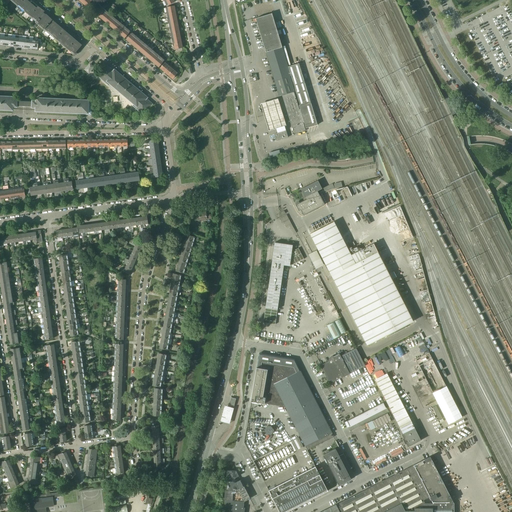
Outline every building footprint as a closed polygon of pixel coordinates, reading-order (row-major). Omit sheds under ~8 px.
[(44,12),(38,7),(30,0),(12,0),(39,22),(38,23),(74,54),(82,45),(43,13),(44,12)] [(92,10),(96,14),(102,7),(98,4),(97,5),(92,10)] [(102,7),(96,14),(100,17),(106,11),(102,7)] [(106,11),(100,17),(104,21),(110,14),(106,11)] [(299,63),(288,67),(279,39),(277,31),(272,13),(255,18),(273,76),(272,76),(272,77),(271,78),(271,79),(272,79),(272,80),(273,80),(273,81),(274,81),(274,80),(274,81),(278,80),(283,95),(284,94),(284,95),(282,96),(289,120),(290,123),(291,126),(292,126),(295,134),(305,130),(304,129),(314,126),(317,125),(299,63)] [(110,14),(104,21),(108,24),(114,18),(110,14)] [(114,18),(108,24),(112,28),(118,21),(114,18)] [(118,21),(112,28),(116,31),(122,24),(118,21)] [(122,24),(116,31),(120,34),(126,28),(122,24)] [(126,28),(120,34),(124,38),(129,33),(129,32),(130,31),(126,28)] [(131,34),(126,39),(130,43),(136,36),(132,33),(131,34)] [(136,36),(130,43),(134,46),(140,40),(136,36)] [(39,41),(33,40),(32,49),(37,50),(38,47),(40,47),(40,44),(38,44),(39,41)] [(140,40),(134,46),(138,50),(144,43),(140,40)] [(144,43),(138,50),(142,53),(148,46),(144,43)] [(148,46),(142,53),(146,56),(152,50),(148,46)] [(152,50),(146,56),(150,60),(156,53),(152,50)] [(156,53),(150,60),(154,63),(160,57),(156,53)] [(160,57),(154,63),(159,67),(164,60),(160,57)] [(160,68),(165,72),(169,66),(165,63),(160,68)] [(143,114),(144,114),(144,113),(151,105),(152,105),(146,99),(147,98),(114,70),(113,71),(106,66),(107,67),(99,76),(98,75),(98,76),(99,76),(100,75),(144,112),(143,114)] [(169,66),(165,72),(169,75),(173,70),(169,66)] [(173,70),(169,75),(172,79),(177,73),(173,70)] [(16,102),(16,101),(16,100),(13,100),(13,97),(5,97),(5,98),(0,97),(0,109),(12,110),(12,106),(16,106),(16,102)] [(448,97),(444,99),(452,115),(456,113),(448,97)] [(91,114),(91,103),(88,103),(88,101),(81,100),(81,101),(44,99),(36,98),(36,101),(32,101),(32,102),(32,103),(32,107),(36,107),(36,111),(85,113),(85,114),(91,114)] [(278,99),(260,104),(269,131),(286,126),(278,99)] [(286,130),(274,134),(276,141),(288,137),(286,130)] [(298,211),(300,210),(303,215),(325,204),(320,196),(317,191),(322,189),(318,180),(300,189),(305,197),(306,199),(295,205),(298,211)] [(206,212),(195,214),(195,220),(204,219),(204,220),(211,219),(210,213),(206,213),(206,212)] [(279,218),(282,223),(283,222),(286,226),(292,223),(287,214),(279,218)] [(334,222),(311,234),(310,234),(366,345),(413,321),(392,279),(396,277),(394,271),(389,274),(373,243),(351,255),(334,222)] [(33,233),(29,233),(30,240),(35,239),(35,243),(36,242),(42,242),(40,231),(33,232),(33,233)] [(135,246),(134,248),(139,251),(141,246),(139,245),(140,243),(137,241),(136,243),(133,242),(132,244),(135,246)] [(275,325),(284,262),(287,260),(290,266),(304,259),(298,248),(288,254),(286,250),(286,244),(274,243),(263,323),(275,325)] [(137,255),(128,251),(127,253),(131,255),(130,258),(135,260),(137,255)] [(133,265),(124,261),(123,263),(127,264),(126,267),(131,269),(133,265)] [(340,319),(335,321),(341,335),(346,332),(340,319)] [(327,325),(334,339),(340,335),(334,322),(327,325)] [(395,348),(399,357),(405,354),(400,345),(395,348)] [(330,361),(321,366),(330,384),(365,366),(356,348),(340,356),(339,353),(330,358),(329,360),(330,361)] [(462,417),(429,352),(415,359),(448,424),(462,417)] [(299,368),(294,359),(259,353),(257,361),(299,368)] [(332,433),(314,399),(299,368),(257,361),(251,401),(285,407),(307,450),(318,445),(316,441),(326,436),(332,433),(331,433),(332,433)] [(414,428),(387,374),(375,379),(403,433),(401,434),(408,447),(407,447),(421,440),(420,440),(414,428)] [(377,412),(385,408),(385,409),(386,408),(386,407),(385,407),(383,402),(374,407),(377,413),(377,412)] [(226,406),(224,406),(220,422),(222,423),(229,425),(234,408),(226,406)] [(439,420),(442,419),(436,406),(432,407),(439,420)] [(368,417),(376,413),(377,413),(374,407),(365,411),(368,417)] [(368,417),(365,411),(357,416),(360,422),(361,421),(360,421),(368,417)] [(388,414),(365,423),(368,430),(391,421),(388,414)] [(360,422),(357,416),(347,421),(350,426),(349,426),(350,427),(351,426),(350,426),(359,421),(360,422)] [(267,426),(264,430),(266,434),(271,435),(273,431),(271,426),(267,426)] [(299,438),(253,458),(264,481),(287,471),(286,469),(300,463),(294,451),(303,447),(299,438)] [(354,477),(343,454),(339,456),(335,448),(323,455),(339,485),(354,477)] [(59,461),(61,460),(68,457),(66,452),(63,453),(57,455),(59,461)] [(453,502),(430,457),(413,465),(429,497),(432,502),(453,502)] [(0,463),(2,468),(3,468),(10,465),(8,460),(6,461),(5,460),(0,462),(0,463)] [(453,511),(454,506),(454,503),(453,502),(432,502),(432,503),(425,503),(423,500),(429,497),(413,465),(339,503),(336,505),(339,511),(453,511)] [(268,490),(279,511),(285,511),(328,491),(315,466),(268,490)] [(123,467),(115,468),(116,473),(114,474),(114,475),(117,475),(117,477),(124,476),(123,467)] [(67,475),(67,474),(66,475),(68,480),(72,479),(72,478),(76,477),(74,472),(67,475)] [(9,482),(8,483),(10,488),(15,486),(14,486),(19,484),(16,479),(9,482)] [(225,490),(235,491),(242,487),(244,486),(241,480),(236,482),(226,481),(225,490)] [(503,484),(498,487),(504,500),(510,497),(503,484)] [(235,491),(225,490),(225,500),(224,500),(224,501),(244,502),(250,498),(244,486),(242,487),(235,491)] [(133,489),(114,492),(115,500),(134,497),(133,489)] [(29,501),(30,511),(46,511),(46,507),(54,505),(53,498),(60,497),(59,492),(27,497),(28,501),(29,501)] [(244,502),(224,501),(223,511),(244,511),(245,508),(243,507),(244,502)]
